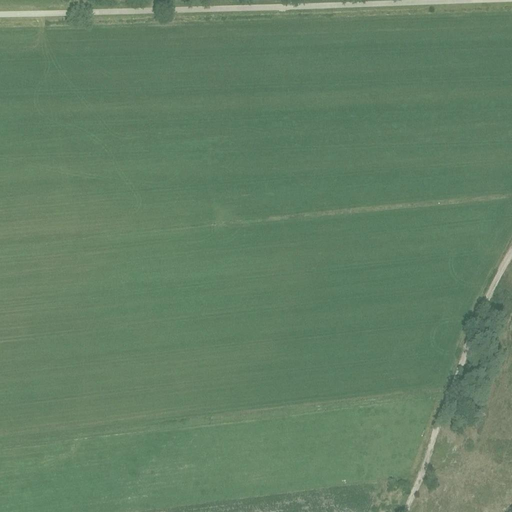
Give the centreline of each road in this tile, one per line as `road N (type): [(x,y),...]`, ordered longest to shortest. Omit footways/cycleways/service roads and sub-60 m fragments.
road 1 (unclassified): [(0,15),(474,0)]
road 2 (track): [(511,251),(477,313),(405,511)]
